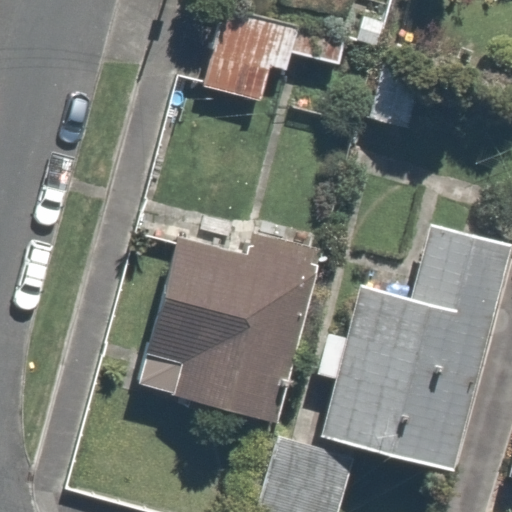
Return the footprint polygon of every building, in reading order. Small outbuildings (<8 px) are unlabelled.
[(316,32),(227,4),(198,96),(286,124),(316,32)] [(466,487),(511,314),(511,251),(433,231),(414,300),(362,286),(319,448),(466,487)] [(276,433),(324,266),(240,241),(233,266),(178,250),(132,409),(271,450),(274,438),(276,433)] [(511,491),(511,404),(491,486),(511,491)] [(339,511),(355,462),(274,438),(271,450),(252,511),(339,511)]
